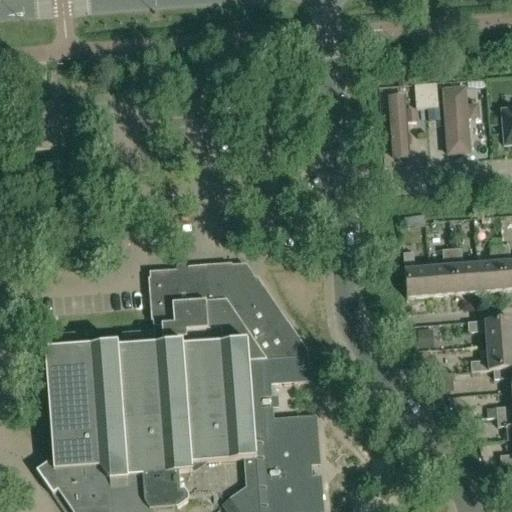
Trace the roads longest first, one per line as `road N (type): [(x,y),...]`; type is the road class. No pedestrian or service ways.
road 1 (unclassified): [(0,293),(134,279),(134,202),(335,186)]
road 2 (residential): [(346,328),(471,511)]
road 3 (residential): [(335,186),(326,0)]
road 4 (unclassified): [(179,0),(0,11)]
road 5 (residential): [(335,186),(511,172)]
road 6 (residential): [(346,328),(511,314)]
road 7 (residential): [(335,186),(346,328)]
